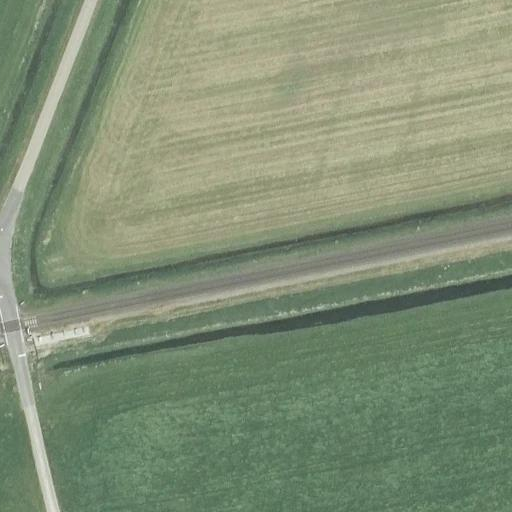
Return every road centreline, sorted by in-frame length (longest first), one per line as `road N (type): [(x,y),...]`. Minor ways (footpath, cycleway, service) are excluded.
road 1 (unclassified): [(91,0),(0,231)]
road 2 (unclassified): [(54,511),(0,275)]
